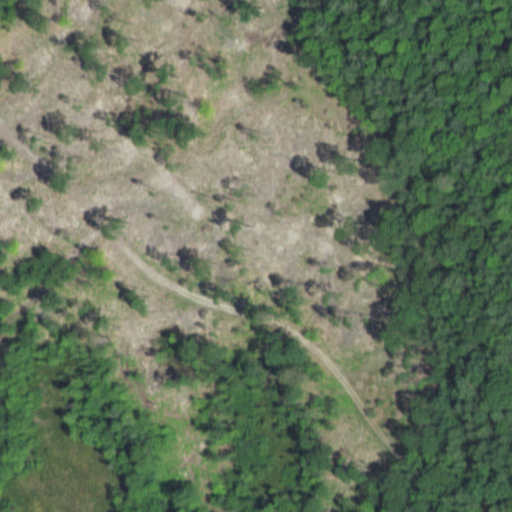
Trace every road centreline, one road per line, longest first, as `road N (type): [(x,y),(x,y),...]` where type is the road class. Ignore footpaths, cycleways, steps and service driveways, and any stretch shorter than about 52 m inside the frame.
road 1 (track): [(0,123),(80,183),(138,258),(191,288),(305,329),(428,475),(496,511)]
road 2 (track): [(0,326),(105,223)]
